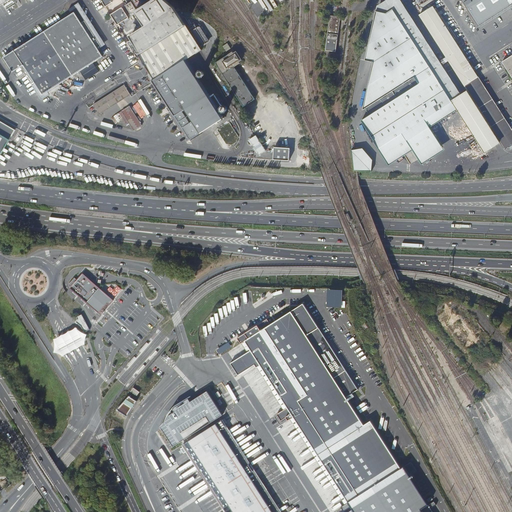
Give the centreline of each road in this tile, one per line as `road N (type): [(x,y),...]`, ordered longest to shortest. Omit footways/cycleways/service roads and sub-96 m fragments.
road 1 (trunk): [(101,227),(511,244)]
road 2 (trunk): [(511,229),(201,211)]
road 3 (trunk): [(403,204),(201,211)]
road 4 (trunk): [(201,211),(0,190)]
road 5 (trunk): [(101,227),(297,255)]
road 6 (trunk): [(297,255),(443,261)]
road 7 (unclassified): [(0,279),(77,402)]
road 8 (motorway): [(78,511),(0,389)]
road 9 (trunk): [(171,300),(221,269),(297,255)]
road 10 (unclassified): [(21,296),(77,402)]
